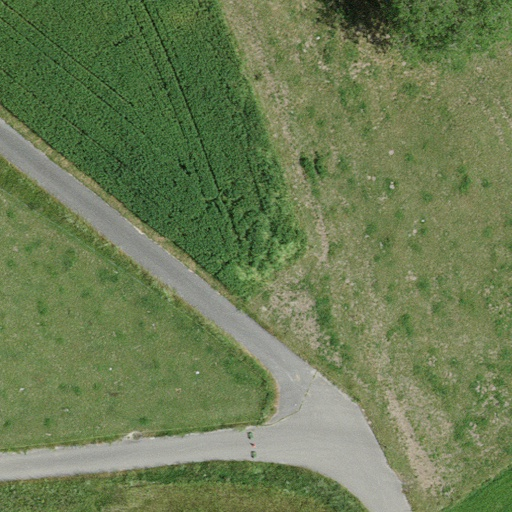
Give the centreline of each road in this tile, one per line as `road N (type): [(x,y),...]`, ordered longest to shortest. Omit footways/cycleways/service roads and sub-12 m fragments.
road 1 (track): [(356,511),(301,431),(0,140)]
road 2 (track): [(0,465),(301,431)]
